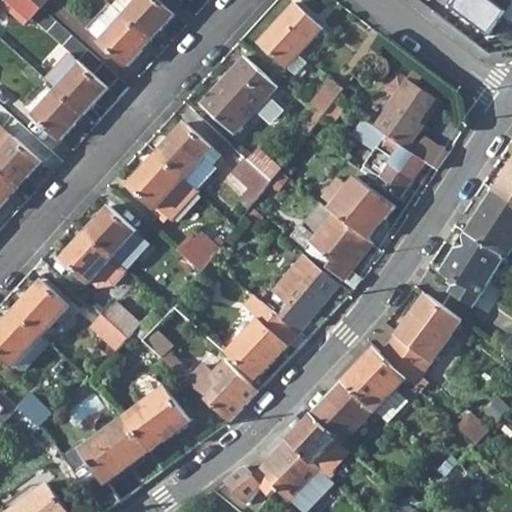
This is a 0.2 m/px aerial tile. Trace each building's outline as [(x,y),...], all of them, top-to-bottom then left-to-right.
[(15,7),(28,20),(40,7),(32,0),(1,0),(0,2),(10,11),(15,7)] [(122,16),(151,41),(173,15),(156,0),(116,0),(111,6),(122,16)] [(258,42),(286,68),(298,56),(322,29),(293,3),(258,42)] [(90,31),(100,40),(122,16),(111,6),(90,31)] [(151,41),(122,16),(100,40),(99,42),(127,67),(151,41)] [(56,89),(84,115),(107,89),(79,64),(68,54),(45,79),(56,89)] [(200,105),(233,136),(278,86),(245,56),(200,105)] [(296,77),(307,65),(298,56),(286,68),(296,77)] [(384,135),(409,152),(415,142),(425,128),(418,124),(436,99),(417,85),(427,71),(417,63),(408,78),(397,70),(386,85),(387,90),(395,96),(373,127),(384,135)] [(311,103),(323,115),(334,101),(343,88),(330,78),(311,103)] [(32,117),(59,142),(84,115),(56,89),(32,117)] [(443,103),(436,99),(418,124),(425,128),(443,103)] [(156,154),(184,179),(203,158),(211,148),(184,123),(156,154)] [(0,172),(17,189),(41,163),(0,127),(0,172)] [(379,181),(400,196),(424,162),(409,152),(384,135),(375,147),(376,147),(365,162),(383,174),(379,181)] [(420,146),(415,142),(409,152),(424,162),(436,170),(448,153),(446,152),(426,138),(420,146)] [(247,160),(271,181),(278,171),(281,168),(258,148),(247,160)] [(157,208),(171,222),(198,193),(195,191),(184,179),(156,154),(128,185),(154,210),(157,208)] [(184,179),(195,191),(215,169),(203,158),(184,179)] [(233,172),(259,196),(266,187),(271,181),(247,160),(246,159),(233,172)] [(511,160),(493,189),(511,201),(511,160)] [(281,189),(298,203),(306,194),(278,171),(271,181),(266,187),(274,196),(281,189)] [(0,208),(17,189),(0,172),(0,208)] [(332,214),(368,242),(393,208),(355,177),(329,211),(332,214)] [(503,256),(505,258),(511,247),(511,201),(493,189),(466,233),(503,256)] [(151,246),(108,208),(85,233),(128,272),(151,246)] [(290,237),(353,289),(362,279),(351,270),(371,244),(368,242),(332,214),(314,236),(301,224),(290,237)] [(62,258),(89,283),(91,282),(98,288),(114,286),(128,272),(85,233),(62,258)] [(472,303),(503,256),(466,233),(443,270),(458,279),(451,290),(472,303)] [(177,251),(201,272),(211,261),(213,257),(190,236),(177,251)] [(280,316),(300,332),(340,285),(305,255),(275,290),(290,304),(280,316)] [(14,311),(41,336),(69,305),(41,281),(14,311)] [(226,355),(257,382),(300,332),(280,316),(252,294),(242,306),(256,319),(226,355)] [(426,295),(381,355),(406,379),(413,386),(462,321),(426,295)] [(103,316),(128,338),(133,333),(140,325),(116,302),(103,316)] [(140,340),(228,421),(257,391),(224,361),(202,384),(166,350),(191,324),(174,309),(173,308),(171,310),(140,340)] [(26,368),(48,343),(41,336),(14,311),(0,326),(0,354),(14,367),(15,365),(19,368),(26,368)] [(91,328),(115,350),(128,338),(103,316),(91,328)] [(511,331),(500,350),(511,358),(511,331)] [(375,412),(406,379),(381,355),(374,348),(342,381),(373,410),(375,412)] [(342,443),(373,410),(342,381),(311,415),(336,438),(342,443)] [(123,416),(148,451),(189,420),(163,386),(123,416)] [(17,407),(40,427),(41,425),(53,413),(30,392),(17,407)] [(463,424),(482,440),(492,428),(474,412),(463,424)] [(319,470),(327,477),(332,472),(330,470),(349,450),(342,443),(336,438),(311,415),(286,440),(319,470)] [(108,481),(148,451),(123,416),(84,444),(80,440),(62,454),(104,511),(105,511),(122,500),(108,481)] [(291,501),(319,470),(286,440),(252,475),(244,466),(224,480),(247,502),(262,486),(270,494),(277,487),(291,501)] [(445,466),(449,470),(457,462),(452,459),(445,466)] [(435,486),(455,505),(465,494),(445,475),(443,476),(435,486)] [(4,511),(67,511),(45,481),(4,511)]
